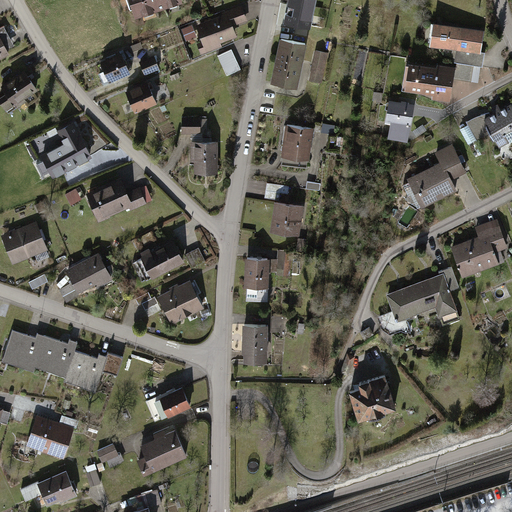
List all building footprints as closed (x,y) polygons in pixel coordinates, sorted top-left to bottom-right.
[(164,7),(161,0),(131,0),(137,16),(164,7)] [(318,0),(291,0),(288,20),(314,25),(318,0)] [(229,12),(199,23),(205,40),(201,41),(204,51),(223,44),(222,39),(238,34),(235,24),(248,19),(243,4),(228,9),(229,12)] [(489,29),(439,22),(435,47),(459,50),(485,54),(489,29)] [(187,40),(198,37),(194,23),(183,27),(187,40)] [(0,59),(13,53),(11,49),(18,46),(6,25),(0,28),(0,59)] [(309,42),(281,37),(273,80),(301,85),(309,42)] [(232,47),(218,53),(228,74),(241,68),(232,47)] [(328,52),(315,50),(309,79),(322,81),(328,52)] [(459,50),(457,60),(476,63),(484,64),(485,54),(459,50)] [(125,52),(104,61),(107,69),(102,71),(106,80),(132,70),(125,52)] [(156,54),(142,58),(147,73),(161,68),(156,54)] [(457,60),(456,66),(455,77),(474,80),(476,63),(457,60)] [(476,63),(474,80),(481,81),(484,64),(476,63)] [(439,68),(414,64),(410,90),(438,94),(438,99),(451,101),(455,77),(456,66),(440,64),(439,68)] [(9,91),(2,96),(11,110),(29,99),(27,96),(41,87),(30,69),(5,84),(9,91)] [(149,82),(129,90),(137,109),(157,100),(149,82)] [(418,105),(394,100),(390,121),(395,123),(392,137),(410,141),(418,105)] [(498,114),(488,118),(503,146),(511,141),(511,105),(506,109),(503,104),(495,108),(498,114)] [(202,117),(183,117),(183,131),(202,131),(202,117)] [(65,141),(41,153),(54,176),(93,154),(75,121),(58,129),(65,141)] [(313,126),(288,123),(284,164),(309,166),(313,126)] [(218,140),(192,141),(193,162),(195,162),(196,172),(220,171),(218,140)] [(442,162),(450,178),(467,170),(453,143),(437,151),(442,162)] [(450,178),(442,162),(409,178),(422,206),(456,189),(450,178)] [(134,204),(128,191),(123,180),(90,195),(102,219),(134,204)] [(270,182),(267,196),(280,199),(283,185),(270,182)] [(128,191),(134,204),(135,205),(149,199),(142,185),(128,191)] [(78,187),(66,194),(73,205),(84,199),(78,187)] [(306,205),(278,200),(273,228),(301,233),(306,205)] [(479,236),(455,245),(465,273),(501,260),(498,252),(511,248),(500,217),(475,226),(479,236)] [(37,220),(3,234),(14,261),(48,247),(37,220)] [(157,247),(144,252),(145,256),(136,259),(144,278),(187,259),(178,238),(168,242),(170,247),(159,252),(157,247)] [(200,247),(187,254),(194,266),(206,260),(200,247)] [(291,252),(278,251),(276,275),(289,276),(291,252)] [(101,252),(69,268),(79,288),(95,281),(98,287),(114,279),(101,252)] [(271,258),(249,256),(246,297),(268,299),(271,258)] [(441,275),(389,295),(395,310),(400,322),(408,319),(438,307),(444,323),(461,316),(450,290),(460,286),(452,267),(440,272),(441,275)] [(194,281),(161,296),(174,322),(206,307),(194,281)] [(149,290),(135,297),(139,305),(143,303),(146,309),(158,304),(155,298),(153,299),(149,290)] [(400,322),(395,310),(380,316),(389,338),(412,329),(408,319),(400,322)] [(270,325),(246,325),(246,359),(270,358),(270,334),(285,334),(285,314),(270,314),(270,325)] [(35,364),(45,334),(36,331),(35,336),(12,329),(3,358),(34,368),(35,364)] [(68,374),(76,348),(79,340),(72,338),(71,342),(45,334),(35,364),(68,374)] [(76,348),(68,374),(67,378),(95,387),(101,368),(106,353),(101,351),(100,356),(76,348)] [(106,353),(101,368),(118,373),(124,354),(107,349),(106,353)] [(367,386),(357,390),(367,417),(402,404),(390,373),(366,382),(367,386)] [(186,386),(164,395),(172,413),(194,404),(186,386)] [(172,413),(164,395),(163,392),(147,398),(156,420),(172,413)] [(74,426),(37,415),(28,443),(65,454),(74,426)] [(149,455),(140,459),(146,473),(190,453),(176,425),(156,434),(158,438),(144,444),(149,455)] [(116,443),(99,451),(105,464),(122,457),(116,443)] [(69,468),(39,480),(49,505),(79,493),(69,468)] [(144,492),(147,504),(163,500),(160,488),(144,492)]
